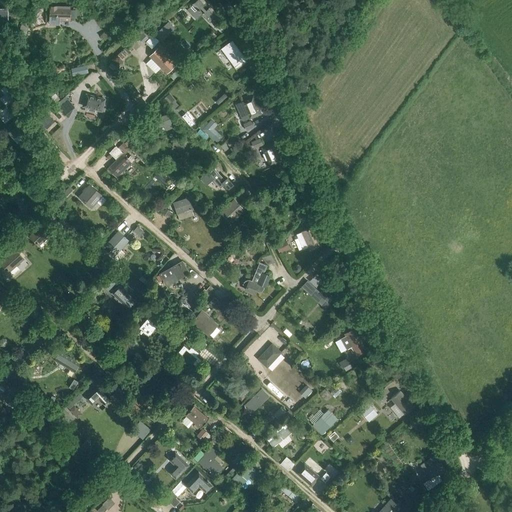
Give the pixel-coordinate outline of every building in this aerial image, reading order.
[(196,0),(192,4),(209,22),(217,13),(203,0),(196,0)] [(50,5),(49,16),(59,16),(58,20),(70,21),(70,17),(76,17),(76,10),(71,9),(71,6),(50,5)] [(168,21),(155,34),(162,41),(175,28),(168,21)] [(216,27),(220,31),(227,24),(223,21),(216,27)] [(21,25),(17,32),(24,36),(28,28),(21,25)] [(143,34),(138,39),(144,45),(147,39),(143,34)] [(148,40),(146,41),(152,48),(159,41),(153,35),(148,40)] [(232,40),(221,48),(234,66),(245,58),(232,40)] [(149,56),(167,74),(175,65),(157,48),(149,56)] [(181,65),(174,72),(179,76),(185,69),(181,65)] [(78,67),(71,68),(72,75),(79,74),(78,67)] [(225,85),(220,75),(215,78),(220,88),(225,85)] [(133,86),(128,90),(133,97),(139,92),(133,86)] [(49,93),(46,95),(52,101),(58,96),(52,90),(51,91),(50,90),(48,92),(49,93)] [(8,92),(1,98),(8,106),(15,100),(8,92)] [(102,111),(105,99),(86,94),(83,106),(89,107),(89,110),(95,111),(96,109),(102,111)] [(169,94),(164,98),(170,104),(175,100),(169,94)] [(244,106),(242,107),(245,113),(247,112),(249,118),(260,113),(253,96),(242,101),(244,106)] [(58,107),(65,114),(74,107),(68,99),(58,107)] [(7,120),(14,113),(9,107),(2,115),(7,120)] [(48,114),(40,122),(47,129),(55,121),(48,114)] [(168,114),(146,122),(149,131),(171,123),(168,114)] [(220,137),(212,130),(216,125),(211,120),(202,130),(216,142),(220,137)] [(254,126),(251,120),(244,124),(246,129),(254,126)] [(38,141),(20,121),(8,132),(13,138),(20,132),(33,146),(38,141)] [(178,149),(185,154),(191,143),(179,135),(175,141),(181,144),(178,149)] [(252,142),(255,147),(262,144),(259,139),(252,142)] [(118,147),(125,153),(130,148),(123,142),(118,147)] [(265,153),(263,154),(266,160),(267,159),(270,165),(281,160),(273,143),(262,147),(265,153)] [(108,168),(117,177),(131,162),(122,154),(108,168)] [(213,168),(201,179),(207,186),(213,180),(221,189),(224,186),(228,191),(234,186),(227,179),(225,181),(213,168)] [(300,197),(295,200),(298,207),(309,201),(297,177),(289,182),(292,188),(294,186),(300,197)] [(78,197),(91,208),(102,195),(89,184),(78,197)] [(69,187),(61,195),(64,198),(72,190),(69,187)] [(189,197),(173,202),(177,214),(193,209),(189,197)] [(219,212),(230,223),(245,210),(234,198),(219,212)] [(47,214),(42,219),(45,222),(48,225),(53,221),(47,214)] [(30,236),(38,245),(53,231),(48,225),(45,222),(30,236)] [(249,231),(244,225),(238,231),(243,237),(249,231)] [(307,247),(308,247),(310,250),(321,245),(313,226),(302,231),(302,232),(296,234),(303,249),(307,247)] [(111,250),(116,254),(129,240),(118,231),(105,245),(111,250)] [(281,242),(276,245),(280,253),(285,250),(281,242)] [(0,262),(8,271),(23,258),(15,249),(0,262)] [(266,264),(274,261),(271,253),(263,256),(266,264)] [(160,274),(167,285),(190,272),(183,260),(160,274)] [(257,268),(265,271),(267,265),(259,262),(257,268)] [(296,264),(293,267),(293,270),(296,273),(299,273),(302,270),(302,267),(299,264),(296,264)] [(245,290),(255,294),(256,291),(259,292),(262,291),(265,286),(269,276),(262,273),(257,283),(249,279),(247,279),(246,280),(244,281),(243,284),(247,286),(245,290)] [(105,287),(108,290),(116,282),(113,278),(105,287)] [(320,293),(330,302),(340,292),(330,282),(320,293)] [(111,293),(128,310),(136,301),(119,285),(111,293)] [(199,294),(204,299),(214,289),(210,285),(205,290),(204,289),(199,294)] [(209,303),(213,307),(219,301),(214,297),(209,303)] [(21,303),(15,298),(12,302),(11,301),(7,305),(14,311),(21,303)] [(226,299),(220,305),(230,314),(236,308),(226,299)] [(151,311),(156,306),(151,301),(146,306),(151,311)] [(193,321),(208,334),(216,325),(201,312),(193,321)] [(137,327),(148,338),(158,326),(147,316),(137,327)] [(346,335),(340,338),(341,339),(346,349),(352,346),(357,355),(365,350),(353,329),(345,333),(346,335)] [(176,351),(181,356),(186,351),(195,358),(191,363),(195,367),(202,358),(197,354),(200,351),(191,344),(188,347),(183,343),(176,351)] [(257,359),(267,367),(281,352),(272,343),(257,359)] [(60,364),(73,375),(80,367),(67,356),(60,364)] [(372,358),(366,363),(370,368),(376,363),(372,358)] [(347,359),(339,363),(342,369),(344,368),(350,364),(347,359)] [(235,393),(241,399),(253,385),(240,373),(234,380),(241,386),(235,393)] [(388,401),(407,383),(399,375),(380,393),(388,401)] [(75,379),(71,384),(77,389),(81,384),(75,379)] [(265,381),(262,385),(267,390),(270,386),(265,381)] [(209,389),(215,394),(218,391),(215,388),(217,385),(214,383),(209,389)] [(107,404),(106,403),(112,398),(99,385),(86,397),(92,404),(99,398),(104,403),(104,404),(105,405),(107,404)] [(244,405),(252,413),(270,395),(262,387),(244,405)] [(391,398),(395,402),(390,407),(399,417),(404,413),(405,414),(414,407),(399,391),(391,398)] [(72,400),(75,403),(82,396),(80,393),(72,400)] [(289,394),(283,401),(294,411),(300,404),(289,394)] [(360,410),(369,421),(378,414),(368,403),(360,410)] [(188,428),(194,422),(201,428),(208,419),(193,406),(185,415),(186,416),(181,422),(188,428)] [(71,410),(78,417),(81,414),(74,407),(71,410)] [(322,434),(338,419),(328,409),(312,424),(322,434)] [(424,412),(420,414),(424,420),(428,418),(424,412)] [(266,436),(274,446),(291,432),(283,422),(266,436)] [(196,437),(205,443),(210,436),(202,429),(196,437)] [(333,441),(338,437),(334,431),(328,436),(333,441)] [(85,440),(81,445),(85,449),(89,444),(85,440)] [(245,448),(237,457),(242,462),(250,453),(245,448)] [(199,458),(196,461),(215,476),(223,467),(214,459),(217,456),(208,449),(200,459),(199,458)] [(169,472),(176,478),(188,465),(175,453),(169,459),(176,465),(169,472)] [(275,453),(272,456),(278,461),(280,458),(275,453)] [(449,460),(444,454),(441,456),(446,463),(449,460)] [(285,457),(279,465),(287,472),(294,464),(285,457)] [(423,469),(430,479),(437,474),(438,476),(446,470),(438,459),(423,469)] [(319,476),(304,463),(296,472),(311,486),(319,476)] [(259,473),(252,466),(249,469),(244,465),(231,479),(240,487),(248,479),(251,481),(259,473)] [(185,486),(193,493),(199,486),(205,493),(213,485),(199,471),(192,479),(185,486)] [(321,478),(325,482),(330,476),(326,472),(321,478)] [(187,475),(172,491),(176,495),(185,486),(192,479),(187,475)] [(141,480),(137,484),(142,490),(147,485),(141,480)] [(423,483),(428,490),(433,486),(428,480),(423,483)] [(227,482),(223,486),(231,493),(234,489),(227,482)] [(283,483),(278,490),(294,503),(300,496),(283,483)] [(174,507),(180,501),(176,497),(170,503),(174,507)] [(379,511),(395,511),(400,507),(391,499),(379,511)]
